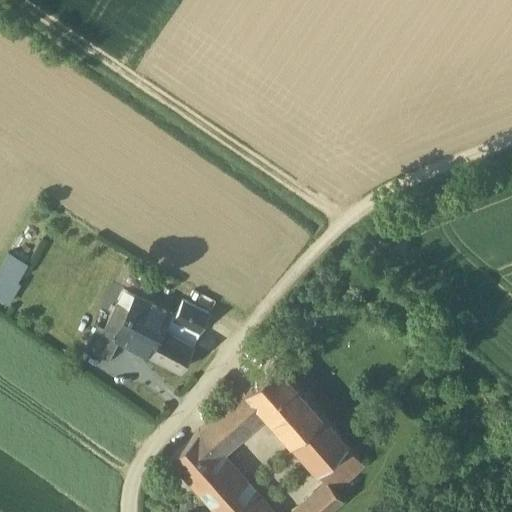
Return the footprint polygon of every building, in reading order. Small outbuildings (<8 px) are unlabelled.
[(19,283),(0,271),(0,298),(7,303),(19,283)] [(131,310),(116,302),(104,326),(119,334),(118,336),(120,338),(150,353),(162,328),(170,313),(138,296),(131,310)] [(208,312),(183,300),(175,316),(200,329),(208,312)] [(200,329),(175,316),(170,313),(162,328),(192,343),(200,329)] [(104,326),(97,323),(84,347),(109,360),(120,338),(118,336),(119,334),(104,326)] [(192,343),(162,328),(150,353),(180,368),(192,343)] [(275,362),(245,389),(264,410),(291,442),(321,415),(275,362)] [(264,410),(245,389),(232,400),(251,422),(264,410)] [(232,400),(170,455),(189,477),(217,453),(217,452),(251,422),(232,400)] [(353,451),(321,415),(291,442),(326,481),(334,490),(335,489),(382,446),(372,434),(353,451)] [(269,511),(217,452),(217,453),(189,477),(219,511),(269,511)] [(326,481),(310,495),(325,511),(326,511),(343,498),(335,489),(334,490),(326,481)] [(325,511),(310,495),(291,511),(325,511)]
